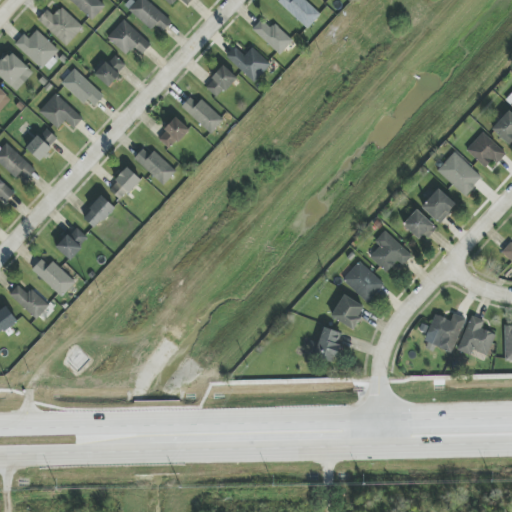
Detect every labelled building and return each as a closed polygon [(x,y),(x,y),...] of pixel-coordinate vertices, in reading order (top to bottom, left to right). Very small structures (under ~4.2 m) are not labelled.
[(69,0),(91,21),(105,6),(98,0),(69,0)] [(159,34),(171,22),(146,0),(136,0),(130,7),(159,34)] [(279,0),(278,1),(306,29),(320,16),(304,0),(279,0)] [(83,28),(61,7),(53,16),(48,10),(38,20),(66,46),(83,28)] [(150,45),(124,20),(107,38),(126,55),(134,47),(142,54),(150,45)] [(293,41),(274,24),(270,29),(261,21),(253,30),(279,55),(293,41)] [(29,39),(24,34),(15,44),(46,72),(56,61),(52,57),(59,51),(36,31),(29,39)] [(271,65),(252,48),(244,56),(236,48),(227,57),(254,83),(271,65)] [(0,62),(0,76),(16,92),(33,73),(10,51),(0,62)] [(127,66),(116,56),(109,64),(106,61),(94,74),(108,87),(127,66)] [(205,87),(218,98),(236,77),(224,66),(205,87)] [(94,107),(103,96),(74,69),(61,83),(84,104),(87,100),(94,107)] [(0,111),(11,100),(0,89),(0,111)] [(83,119),(56,94),(39,112),(58,130),(65,121),(73,129),(83,119)] [(198,105),(190,98),(181,107),(211,134),(223,120),(202,100),(198,105)] [(510,146),(511,143),(511,114),(509,111),(492,130),(510,146)] [(170,150),(189,129),(176,118),(157,138),(170,150)] [(58,140),(45,127),(26,148),(39,160),(58,140)] [(493,160),(497,164),(506,154),(482,133),(466,151),(485,168),(493,160)] [(35,169),(5,144),(0,149),(0,163),(24,183),(35,169)] [(163,186),(176,172),(154,151),(150,156),(143,149),(134,159),(163,186)] [(464,197),(482,178),(454,153),(437,171),(464,197)] [(141,180),(128,168),(108,189),(121,201),(141,180)] [(14,193),(0,179),(0,197),(5,203),(14,193)] [(439,224),(456,205),(438,189),(421,207),(439,224)] [(82,217),(95,229),(115,208),(102,196),(82,217)] [(436,227),(417,210),(403,225),(422,242),(436,227)] [(56,248),(69,260),(89,240),(76,227),(56,248)] [(397,261),(403,267),(412,257),(385,231),(375,242),(379,247),(369,257),(386,273),(397,261)] [(511,262),(511,243),(501,253),(511,262)] [(32,269),(61,297),(74,284),(45,256),(32,269)] [(367,303),(384,285),(360,262),(343,280),(367,303)] [(10,294),(35,320),(49,307),(32,289),(27,294),(19,286),(10,294)] [(355,330),(361,318),(359,317),(364,306),(342,296),(331,319),(355,330)] [(0,312),(0,334),(17,321),(7,307),(0,312)] [(465,319),(453,314),(450,321),(435,314),(424,342),(451,353),(465,319)] [(484,321),(470,316),(459,352),(471,356),(473,351),(488,356),(495,334),(481,330),(484,321)] [(315,357),(336,361),(339,343),(338,343),(341,332),(321,328),(315,357)]
